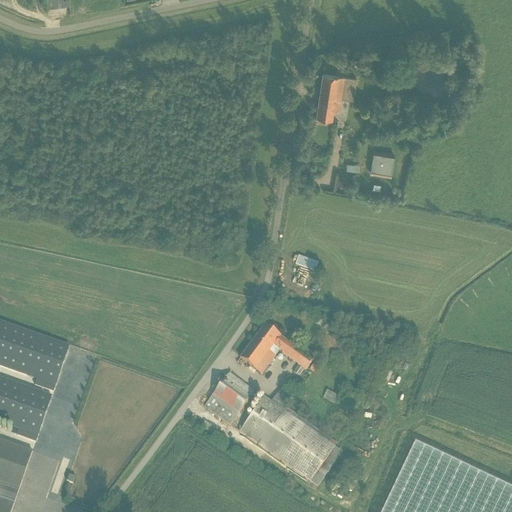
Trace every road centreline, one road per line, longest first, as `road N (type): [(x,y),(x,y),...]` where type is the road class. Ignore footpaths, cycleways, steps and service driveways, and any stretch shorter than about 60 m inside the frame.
road 1 (unclassified): [(103,511),(267,283),(313,0)]
road 2 (unclassified): [(0,16),(46,30),(202,0)]
